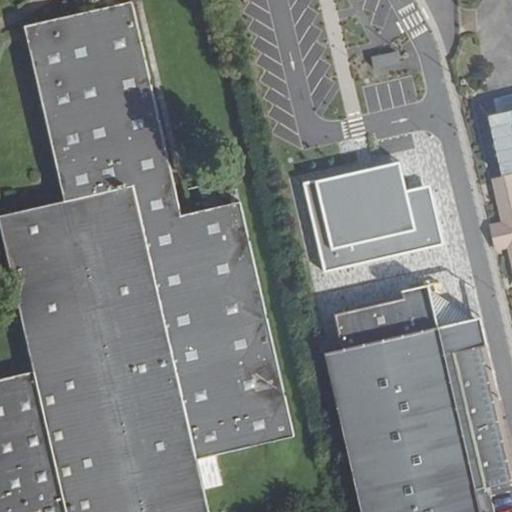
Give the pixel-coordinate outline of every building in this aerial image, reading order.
[(190,244),(143,29),(35,54),(74,229),(11,243),(46,396),(0,407),(0,511),(212,511),(206,487),(303,464),(251,230),(190,244)] [(378,69),(399,63),(396,52),(375,58),(378,69)] [(400,162),(303,182),(323,271),(442,245),(429,186),(406,191),(400,162)] [(511,174),(490,179),(500,223),(496,224),(490,226),(496,252),(502,251),(507,250),(511,272),(511,174)] [(511,484),(511,481),(492,392),(499,391),(483,320),(438,287),(407,295),(408,301),(338,316),(345,351),(329,355),(364,511),(484,511),(480,488),(485,488),(485,490),(511,484)]
